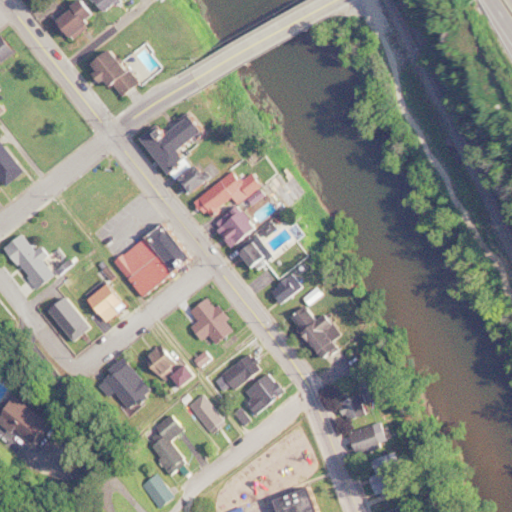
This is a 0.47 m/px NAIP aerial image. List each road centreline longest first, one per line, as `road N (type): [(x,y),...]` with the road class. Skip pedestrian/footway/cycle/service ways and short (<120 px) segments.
road 1 (residential): [(359,511),(300,370),(114,132)]
road 2 (residential): [(160,511),(312,393)]
road 3 (residential): [(214,262),(78,371)]
road 4 (residential): [(114,132),(7,0)]
road 5 (tertiary): [(195,78),(332,0)]
road 6 (residential): [(0,225),(114,132)]
road 7 (residential): [(78,371),(0,276)]
